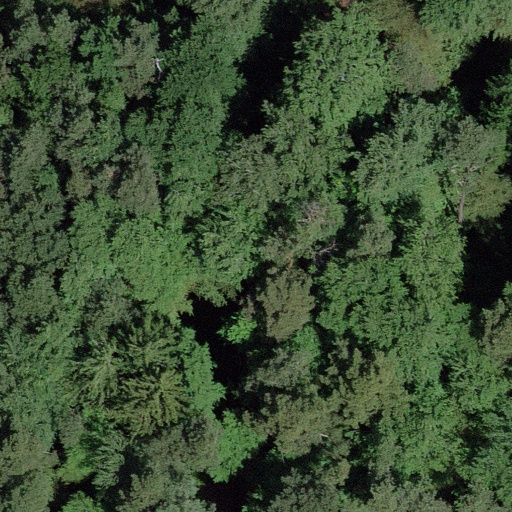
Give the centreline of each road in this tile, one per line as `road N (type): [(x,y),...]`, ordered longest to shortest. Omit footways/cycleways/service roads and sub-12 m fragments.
road 1 (track): [(220,511),(225,405),(246,283),(323,29)]
road 2 (track): [(323,29),(453,0)]
